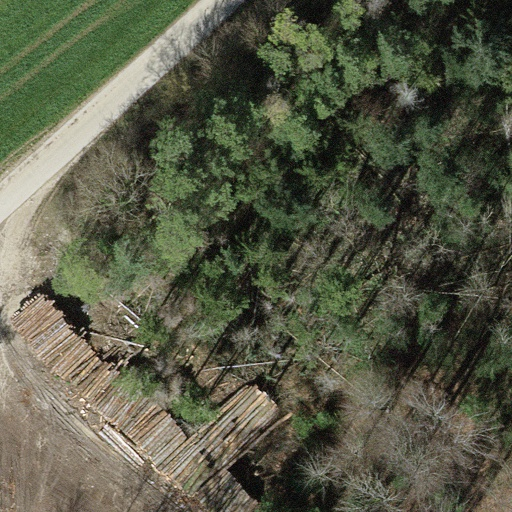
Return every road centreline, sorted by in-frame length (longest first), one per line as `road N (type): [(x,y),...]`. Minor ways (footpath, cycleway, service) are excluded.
road 1 (track): [(218,0),(0,204)]
road 2 (track): [(0,433),(116,511)]
